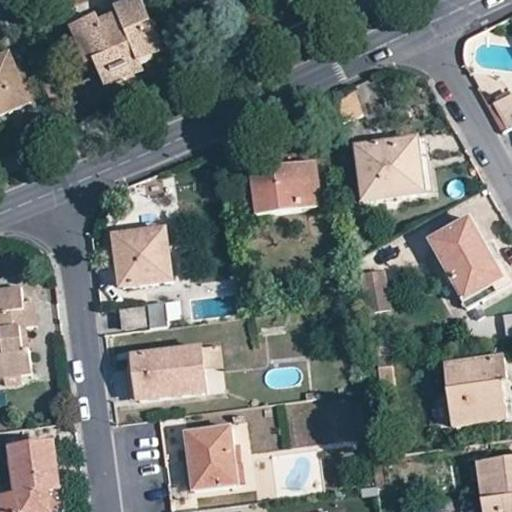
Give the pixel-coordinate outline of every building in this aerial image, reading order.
[(98,19),(80,26),(95,63),(103,81),(140,65),(164,55),(140,0),(135,0),(114,9),(117,14),(99,22),(98,19)] [(80,26),(79,26),(70,30),(86,66),(95,63),(80,26)] [(18,69),(10,50),(0,54),(0,116),(10,112),(33,103),(25,87),(17,83),(12,72),(18,69)] [(140,65),(103,81),(106,90),(144,73),(140,65)] [(25,87),(18,69),(12,72),(17,83),(25,87)] [(365,115),(354,94),(334,104),(338,129),(365,115)] [(509,128),(511,126),(511,98),(510,95),(496,104),(509,128)] [(72,127),(68,118),(52,125),(55,134),(72,127)] [(418,165),(424,165),(420,140),(356,149),(363,205),(422,196),(418,165)] [(258,217),(322,209),(316,163),(253,172),(258,217)] [(422,196),(433,194),(429,164),(424,165),(418,165),(422,196)] [(492,268),(497,265),(470,220),(432,242),(467,305),(477,300),(474,295),(499,281),(492,268)] [(121,289),(173,283),(166,231),(115,238),(121,289)] [(480,304),(511,285),(511,282),(501,263),(497,265),(492,268),(499,281),(474,295),(477,300),(480,304)] [(391,315),(385,275),(362,278),(368,318),(391,315)] [(21,377),(32,376),(29,351),(23,352),(20,328),(0,331),(0,327),(0,314),(23,311),(22,305),(20,288),(0,290),(0,379),(4,379),(21,377)] [(20,328),(26,327),(36,326),(33,303),(22,305),(23,311),(0,314),(0,327),(0,331),(20,328)] [(125,331),(147,329),(145,310),(122,313),(125,331)] [(23,352),(29,351),(26,327),(20,328),(23,352)] [(140,404),(208,396),(203,348),(133,357),(140,404)] [(455,430),(509,422),(504,385),(510,384),(506,359),(446,366),(455,430)] [(21,377),(4,379),(5,389),(22,387),(21,377)] [(194,494),(241,488),(232,428),(187,435),(194,494)] [(51,495),(61,494),(55,446),(11,452),(17,499),(51,495)] [(511,511),(511,460),(479,465),(485,511),(511,511)] [(53,511),(63,511),(61,494),(51,495),(53,511)] [(53,511),(51,495),(17,499),(19,511),(53,511)] [(19,511),(17,499),(3,501),(4,511),(19,511)]
